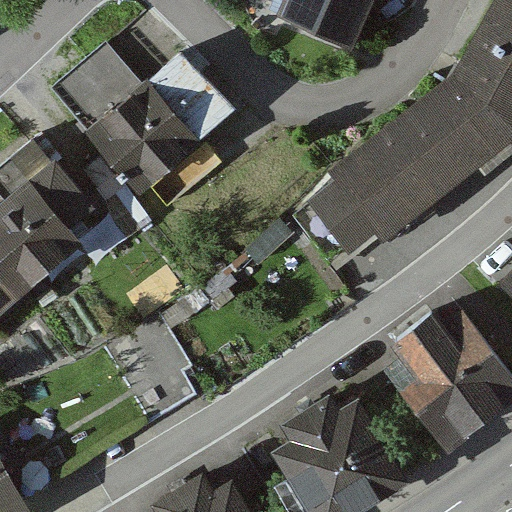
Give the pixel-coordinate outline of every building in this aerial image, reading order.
[(375,0),(297,0),(288,23),(356,50),(375,0)] [(511,0),(505,0),(456,83),(343,173),(393,236),(511,142),(511,0)] [(149,93),(110,50),(57,97),(146,196),(235,116),(185,61),(149,93)] [(0,304),(94,229),(35,156),(0,184),(0,193),(10,205),(0,212),(0,304)] [(511,396),(511,380),(463,317),(391,372),(448,446),(511,396)] [(356,511),(407,480),(360,406),(282,454),(318,511),(356,511)] [(0,511),(27,511),(0,462),(0,511)] [(249,511),(231,481),(176,511),(249,511)]
